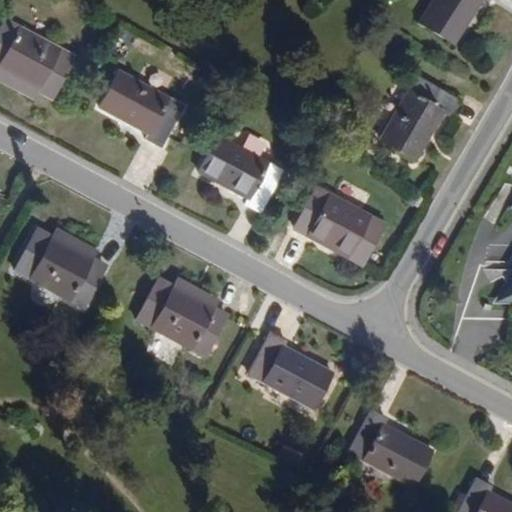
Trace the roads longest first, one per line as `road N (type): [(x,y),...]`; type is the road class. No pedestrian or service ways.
road 1 (residential): [(0,135),(376,337)]
road 2 (residential): [(511,107),(376,337)]
road 3 (residential): [(376,337),(511,409)]
